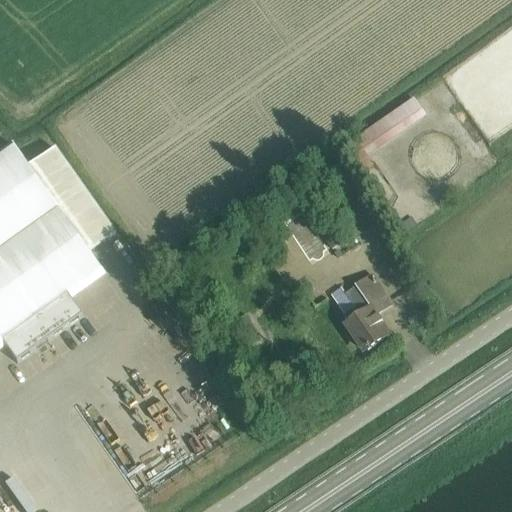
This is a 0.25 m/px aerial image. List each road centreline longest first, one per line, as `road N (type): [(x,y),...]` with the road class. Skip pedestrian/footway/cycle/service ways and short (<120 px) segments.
road 1 (unclassified): [(222,511),(511,317)]
road 2 (secondary): [(304,511),(511,374)]
